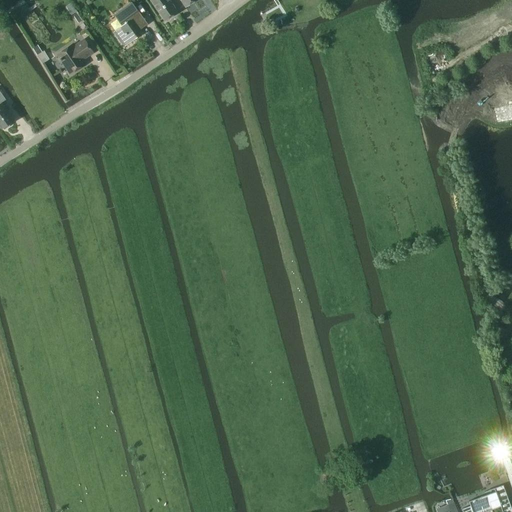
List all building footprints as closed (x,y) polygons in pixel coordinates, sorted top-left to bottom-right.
[(177,12),(175,9),(168,0),(151,0),(165,20),(177,12)] [(137,31),(147,24),(132,2),(114,15),(122,26),(114,31),(125,46),(140,35),(137,31)] [(77,12),(72,3),(66,7),(72,16),(77,12)] [(74,17),(78,24),(82,21),(78,15),(74,17)] [(92,53),(93,52),(84,40),(84,41),(74,48),(72,46),(72,45),(57,55),(58,55),(60,58),(60,59),(61,61),(62,60),(71,73),(70,74),(71,74),(85,64),(84,64),(81,59),(92,52),(92,53)] [(37,46),(32,49),(37,56),(42,53),(37,46)] [(0,126),(2,129),(3,128),(4,129),(9,126),(8,125),(14,121),(1,103),(6,100),(0,92),(0,126)] [(511,467),(508,458),(502,460),(510,481),(511,479),(511,467)] [(488,511),(511,511),(511,509),(503,485),(494,488),(495,492),(469,501),(470,506),(462,509),(462,511),(485,511),(488,511)]
